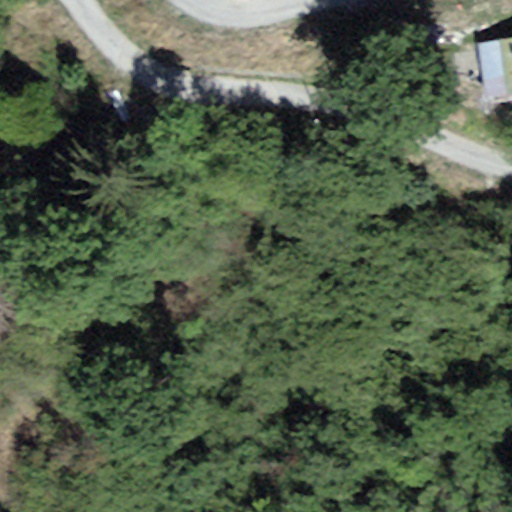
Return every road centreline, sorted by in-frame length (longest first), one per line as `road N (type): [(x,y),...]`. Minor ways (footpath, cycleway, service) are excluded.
road 1 (track): [(66,0),(142,80),(326,111),(511,181)]
road 2 (track): [(312,0),(205,18),(178,0)]
